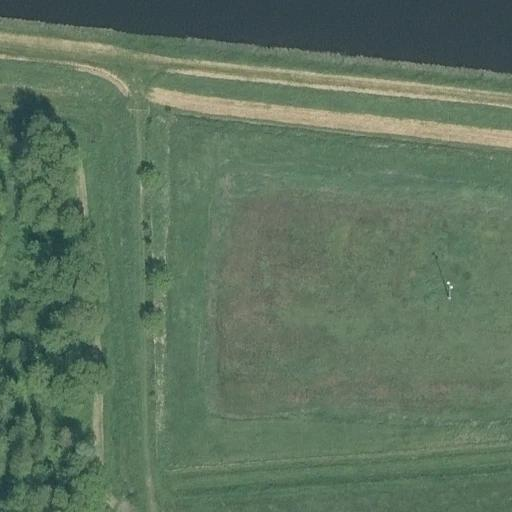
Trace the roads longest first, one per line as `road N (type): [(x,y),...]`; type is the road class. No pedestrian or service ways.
road 1 (track): [(0,50),(511,109)]
road 2 (track): [(150,511),(135,82),(119,65)]
